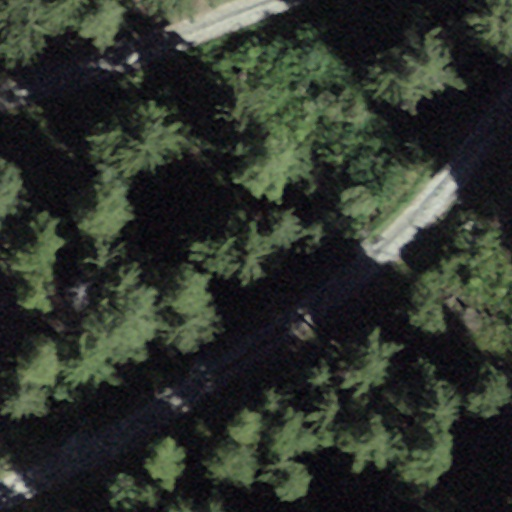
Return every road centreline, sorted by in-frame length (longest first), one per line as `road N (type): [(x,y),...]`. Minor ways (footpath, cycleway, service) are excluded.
road 1 (track): [(511,103),(458,165),(225,383),(0,502)]
road 2 (track): [(0,97),(189,51),(300,0)]
